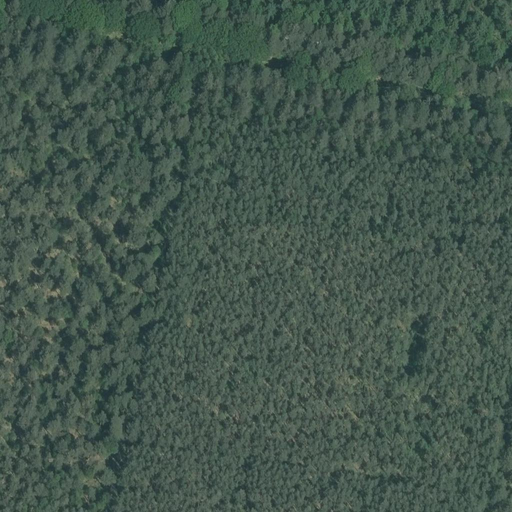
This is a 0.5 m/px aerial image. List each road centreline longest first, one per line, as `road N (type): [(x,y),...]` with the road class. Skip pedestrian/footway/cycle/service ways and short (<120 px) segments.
road 1 (track): [(0,150),(183,187),(129,443),(511,510)]
road 2 (track): [(511,79),(87,0)]
